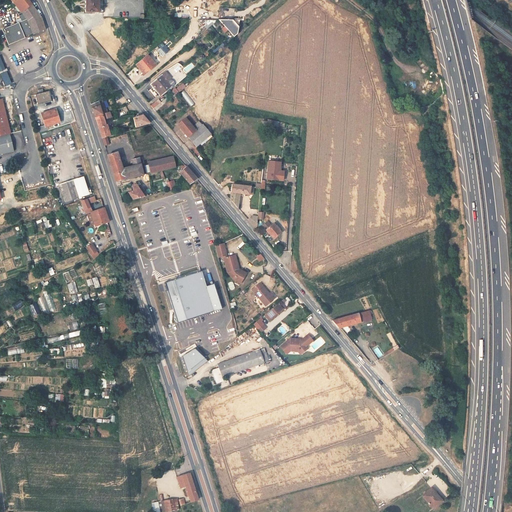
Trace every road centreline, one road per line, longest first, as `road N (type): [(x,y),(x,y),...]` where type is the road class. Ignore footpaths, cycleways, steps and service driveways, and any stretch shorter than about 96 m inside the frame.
road 1 (primary): [(119,78),(487,511)]
road 2 (motorway): [(488,511),(497,282),(481,136),(452,0)]
road 3 (motorway): [(436,0),(467,142),(482,280),(473,507)]
road 4 (primary): [(220,511),(94,132)]
road 5 (primary): [(84,136),(206,511)]
road 6 (track): [(349,0),(429,90)]
